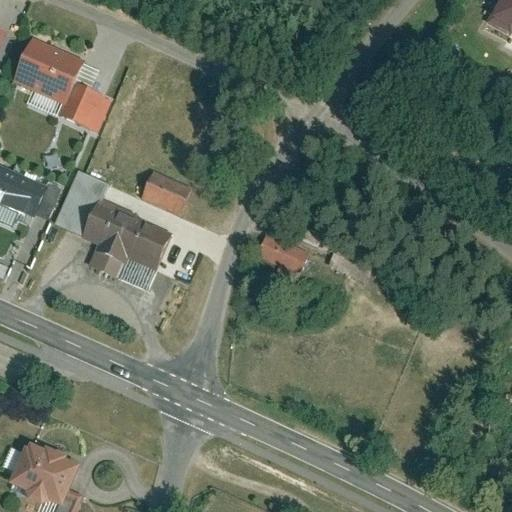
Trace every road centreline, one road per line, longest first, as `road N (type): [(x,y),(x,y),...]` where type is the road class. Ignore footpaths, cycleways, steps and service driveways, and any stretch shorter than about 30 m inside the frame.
road 1 (unclassified): [(309,123),(238,232),(190,399)]
road 2 (residential): [(309,123),(48,0)]
road 3 (tertiary): [(427,511),(190,399)]
road 4 (residential): [(511,235),(309,123)]
road 5 (tertiary): [(190,399),(0,315)]
road 6 (track): [(418,0),(309,123)]
